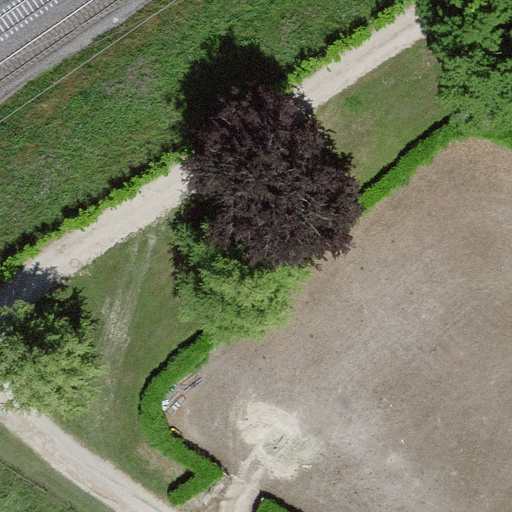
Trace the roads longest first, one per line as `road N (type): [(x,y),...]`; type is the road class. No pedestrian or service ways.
road 1 (track): [(438,0),(0,305)]
road 2 (track): [(0,398),(50,447),(153,511)]
